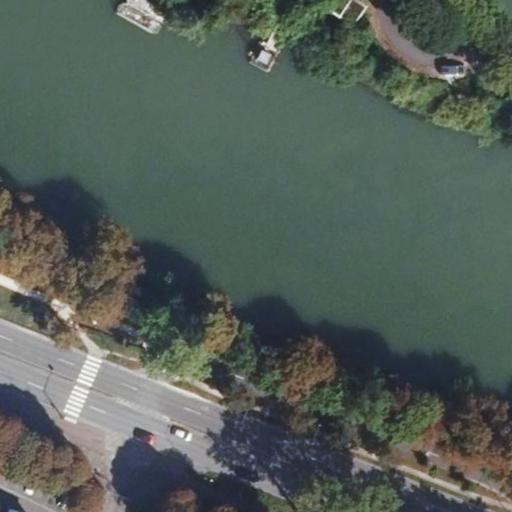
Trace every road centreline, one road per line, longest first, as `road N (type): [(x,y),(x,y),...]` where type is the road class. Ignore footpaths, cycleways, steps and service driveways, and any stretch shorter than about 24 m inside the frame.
road 1 (primary): [(450,511),(148,394)]
road 2 (primary): [(135,426),(351,511)]
road 3 (primary): [(148,394),(0,333)]
road 4 (primary): [(0,370),(135,426)]
